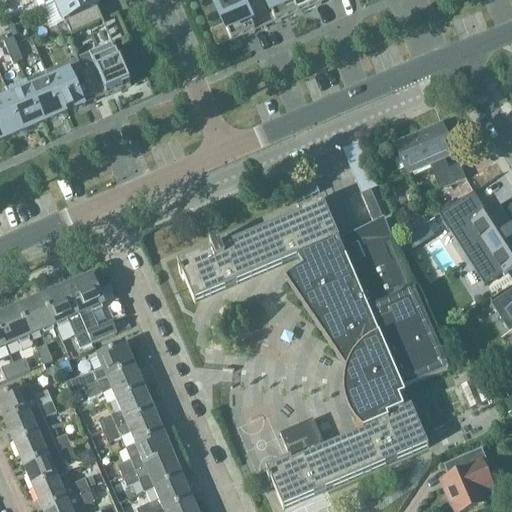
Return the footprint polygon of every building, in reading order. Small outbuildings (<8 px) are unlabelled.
[(72,35),(103,22),(93,0),(63,0),(56,3),(56,4),(65,25),(67,24),(72,35)] [(212,0),(232,44),(255,34),(254,30),(264,26),(252,0),(212,0)] [(252,0),(264,26),(274,21),(276,25),(299,15),(291,0),(252,0)] [(291,0),(299,15),(321,6),(320,2),(324,0),(291,0)] [(9,55),(18,51),(14,40),(4,44),(9,55)] [(96,102),(108,97),(131,87),(122,66),(125,64),(121,54),(117,55),(113,45),(78,60),(85,79),(86,78),(96,102)] [(18,51),(9,55),(13,66),(23,62),(18,51)] [(86,78),(85,79),(78,60),(46,74),(50,83),(64,116),(96,102),(86,78)] [(50,83),(30,91),(44,125),(64,116),(50,83)] [(30,91),(10,100),(24,133),(44,125),(30,91)] [(10,100),(0,104),(0,130),(5,142),(24,133),(10,100)] [(465,180),(459,166),(447,171),(442,160),(454,155),(442,127),(395,147),(407,175),(430,165),(435,176),(434,176),(440,190),(465,180)] [(358,135),(347,140),(365,184),(375,179),(358,135)] [(370,190),(361,194),(372,221),(382,217),(370,190)] [(473,195),(442,215),(472,260),(488,285),(503,275),(503,276),(511,270),(511,232),(496,209),(486,215),(482,208),(473,195)] [(424,383),(450,372),(416,293),(415,294),(392,241),(346,261),(339,243),(340,243),(323,203),(298,213),(300,217),(222,251),(219,242),(210,246),(214,254),(204,258),(202,254),(178,265),(181,272),(179,273),(183,283),(185,282),(195,305),(196,304),(298,260),(304,270),(286,282),(347,373),(346,378),(345,382),(344,387),(344,392),(344,397),(345,402),(346,407),(348,411),(349,416),(352,420),(354,424),(357,428),(360,431),(364,435),(326,451),(314,422),(280,437),(291,461),(267,472),(270,479),(268,480),(272,489),(274,488),(284,511),(285,511),(429,449),(430,449),(413,409),(404,413),(400,402),(407,399),(403,392),(424,383)] [(439,204),(428,210),(434,219),(445,213),(439,204)] [(69,289),(81,317),(105,307),(93,279),(69,289)] [(88,335),(81,317),(69,289),(44,300),(56,328),(70,322),(82,351),(93,346),(88,335)] [(511,330),(511,293),(493,306),(510,332),(511,330)] [(20,310),(32,338),(56,328),(44,300),(20,310)] [(0,318),(0,331),(8,348),(32,338),(20,310),(0,318)] [(113,324),(88,335),(93,346),(118,336),(113,324)] [(38,351),(45,367),(55,363),(47,347),(38,351)] [(94,373),(64,386),(69,398),(71,397),(79,394),(86,391),(136,369),(126,347),(98,359),(103,370),(94,374),(94,373)] [(13,367),(18,379),(30,374),(25,362),(13,367)] [(18,379),(13,367),(1,372),(6,384),(18,379)] [(117,403),(146,391),(136,369),(86,391),(90,401),(103,395),(112,391),(117,403)] [(462,388),(461,389),(470,410),(471,410),(494,400),(485,378),(462,388)] [(424,383),(403,392),(407,399),(427,390),(424,383)] [(0,410),(6,425),(30,415),(53,405),(48,394),(35,400),(30,388),(0,400),(0,410)] [(146,391),(117,403),(122,414),(100,424),(105,435),(127,425),(155,413),(146,391)] [(79,394),(71,397),(74,406),(83,403),(79,394)] [(432,401),(423,404),(435,432),(444,429),(432,401)] [(15,447),(49,433),(44,421),(57,415),(53,405),(30,415),(6,425),(15,447)] [(155,413),(127,425),(105,435),(110,445),(132,436),(136,446),(136,447),(165,435),(155,413)] [(49,433),(15,447),(25,469),(71,449),(67,438),(54,444),(49,433)] [(124,479),(174,457),(165,435),(136,447),(136,446),(127,450),(132,462),(119,467),(124,479)] [(34,492),(58,481),(68,477),(63,465),(76,459),(71,449),(25,469),(34,492)] [(91,452),(81,457),(86,467),(96,463),(91,452)] [(451,479),(444,482),(456,511),(470,511),(485,505),(485,503),(488,502),(490,500),(492,497),(493,494),(492,491),(491,488),(493,487),(483,466),(487,464),(482,452),(446,468),(451,479)] [(141,483),(146,495),(155,491),(183,479),(174,457),(124,479),(128,488),(141,483)] [(94,479),(86,482),(90,490),(97,487),(94,479)] [(160,502),(137,511),(167,511),(193,501),(189,492),(192,490),(193,487),(191,481),(187,480),(184,481),(183,479),(155,491),(160,502)] [(42,511),(47,511),(90,493),(85,482),(63,492),(58,481),(34,492),(42,511)] [(82,511),(81,509),(94,504),(90,494),(90,493),(47,511),(82,511)] [(197,511),(193,501),(167,511),(197,511)]
